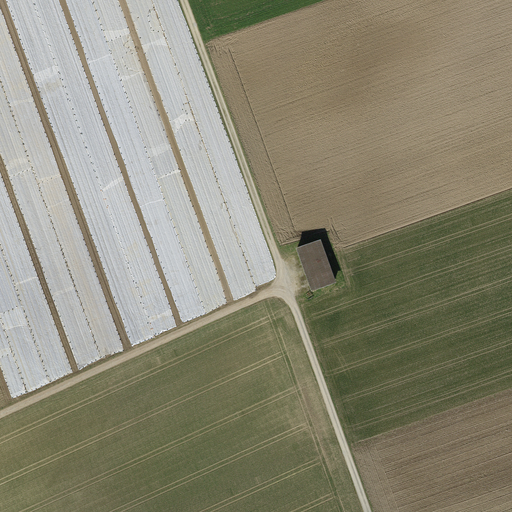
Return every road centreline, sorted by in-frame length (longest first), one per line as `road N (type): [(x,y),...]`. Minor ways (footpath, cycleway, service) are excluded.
road 1 (track): [(183,0),(368,511)]
road 2 (track): [(287,285),(0,419)]
